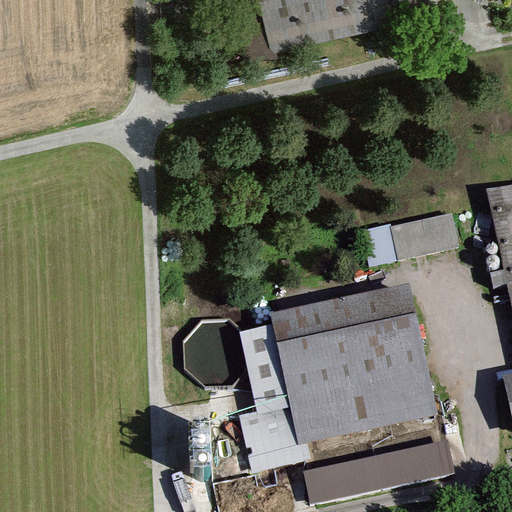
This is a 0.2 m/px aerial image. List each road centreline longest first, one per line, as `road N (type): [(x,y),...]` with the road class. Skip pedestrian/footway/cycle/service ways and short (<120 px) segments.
road 1 (track): [(0,153),(511,36)]
road 2 (track): [(158,511),(138,0)]
